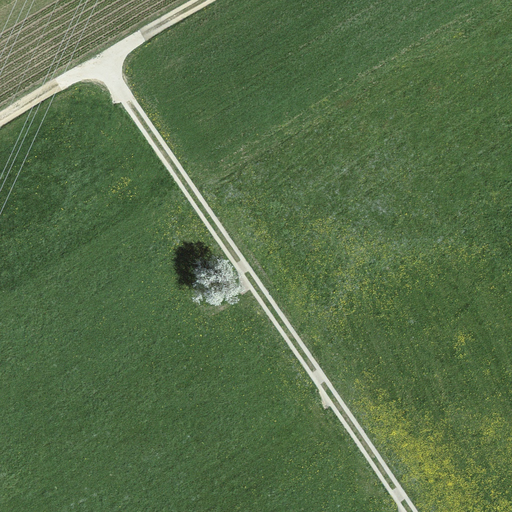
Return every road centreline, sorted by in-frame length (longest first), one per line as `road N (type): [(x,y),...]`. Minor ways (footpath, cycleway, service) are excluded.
road 1 (track): [(97,66),(404,511)]
road 2 (track): [(213,0),(0,123)]
